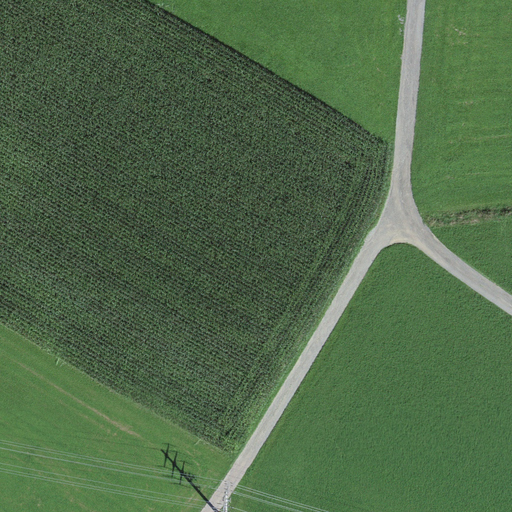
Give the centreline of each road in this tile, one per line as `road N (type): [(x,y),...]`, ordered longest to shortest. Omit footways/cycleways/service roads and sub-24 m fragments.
road 1 (track): [(211,511),(401,209)]
road 2 (track): [(401,209),(418,0)]
road 3 (track): [(511,306),(431,249),(401,209)]
